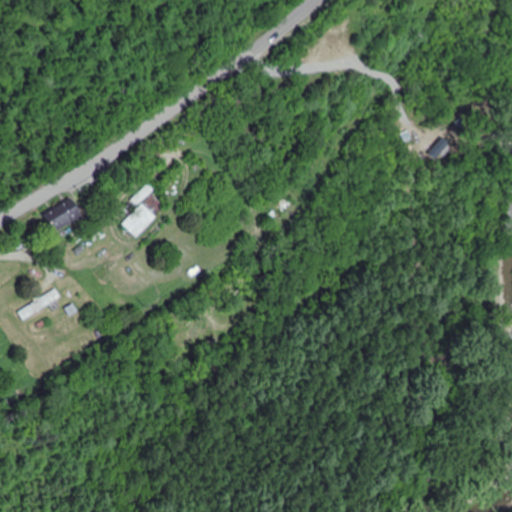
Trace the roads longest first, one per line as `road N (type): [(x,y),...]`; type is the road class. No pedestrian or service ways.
road 1 (residential): [(0,212),(196,84)]
road 2 (residential): [(196,84),(310,0)]
